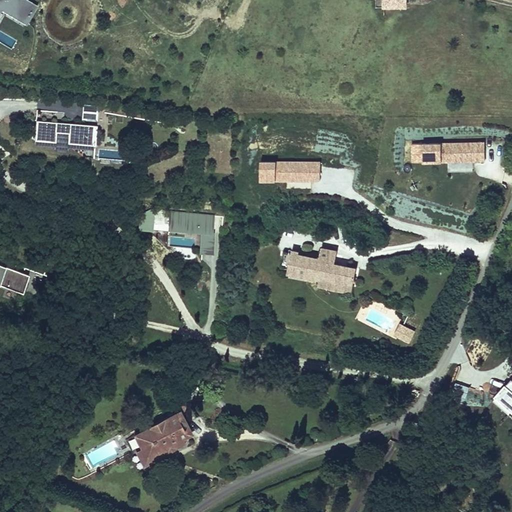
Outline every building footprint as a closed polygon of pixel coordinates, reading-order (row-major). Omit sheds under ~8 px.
[(37,8),(24,0),(0,0),(0,10),(27,26),(37,8)] [(83,104),(80,119),(94,122),(97,106),(83,104)] [(94,123),(34,118),(32,137),(92,142),(94,123)] [(316,137),(315,152),(328,153),(330,139),(316,137)] [(423,143),(423,162),(483,162),(483,143),(423,143)] [(260,162),(259,180),(318,181),(318,162),(260,162)] [(213,214),(170,210),(169,226),(184,227),(184,224),(196,225),(196,228),(203,228),(202,248),(211,249),(213,233),(211,232),(213,214)] [(354,266),(332,261),(335,249),(319,246),(317,254),(317,256),(305,254),(305,251),(290,248),(289,252),(286,265),(285,270),(289,270),(314,275),(317,276),(318,274),(351,281),(354,266)] [(286,265),(289,252),(282,250),(280,264),(286,265)] [(51,277),(56,267),(48,264),(43,273),(51,277)] [(0,286),(22,295),(28,277),(0,266),(0,286)] [(314,275),(289,270),(288,273),(313,278),(314,275)] [(350,290),(351,281),(318,274),(317,276),(316,283),(350,290)] [(369,307),(364,324),(390,331),(395,315),(369,307)] [(402,336),(407,326),(401,323),(396,333),(402,336)] [(511,381),(506,387),(504,386),(494,398),(511,412),(511,381)] [(167,406),(165,412),(175,415),(177,409),(167,406)] [(164,417),(128,438),(137,453),(142,461),(148,458),(151,463),(160,457),(158,452),(173,443),(184,437),(174,420),(175,415),(165,412),(164,417)] [(176,448),(173,443),(158,452),(160,457),(176,448)] [(135,471),(151,463),(148,458),(142,461),(137,453),(128,458),(135,471)]
